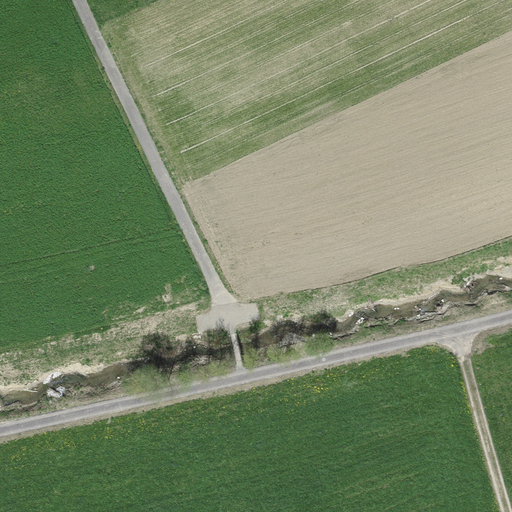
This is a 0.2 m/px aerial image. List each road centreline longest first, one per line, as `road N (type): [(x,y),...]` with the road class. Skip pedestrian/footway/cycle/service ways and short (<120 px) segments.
road 1 (track): [(0,431),(511,316)]
road 2 (track): [(511,257),(288,314),(228,312)]
road 3 (track): [(452,332),(504,511)]
